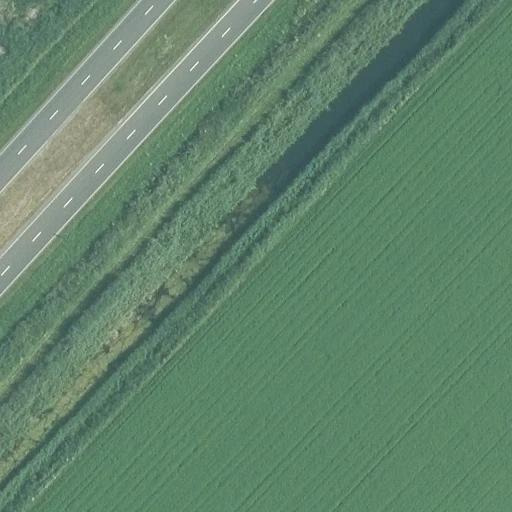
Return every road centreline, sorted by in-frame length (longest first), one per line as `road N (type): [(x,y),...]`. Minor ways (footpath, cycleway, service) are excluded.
road 1 (trunk): [(0,281),(258,0)]
road 2 (trunk): [(167,0),(0,181)]
